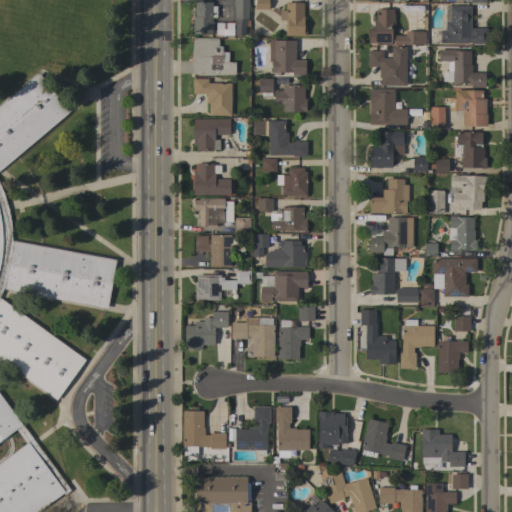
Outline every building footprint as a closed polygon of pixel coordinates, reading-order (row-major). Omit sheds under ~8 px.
[(249,0),(249,9),(248,9),(248,19),(246,19),(246,25),(245,25),(245,35),(235,35),(235,24),(234,24),(234,9),(234,0),(249,0)] [(268,0),(268,9),(255,9),(255,4),(254,4),(254,1),(255,1),(255,0),(268,0)] [(212,6),(217,6),(217,17),(212,17),(212,34),(193,34),(193,17),(194,17),(194,2),(212,2),(212,6)] [(285,36),(285,20),(279,20),(279,10),(285,10),(285,2),(303,3),(303,24),(306,24),(306,36),(285,36)] [(449,21),(450,5),(471,6),(471,28),(486,28),(485,44),(471,43),(467,43),(440,43),(440,30),(445,30),(445,21),(449,21)] [(393,26),(391,26),(391,30),(392,30),(392,39),(391,39),(391,43),(368,43),(368,30),(374,30),(374,20),(376,20),(376,9),(393,9),(393,26)] [(233,23),(233,35),(232,35),(232,37),(228,37),(228,35),(222,35),(222,37),(217,37),(217,35),(216,35),(214,35),(214,30),(215,30),(215,23),(233,23)] [(425,44),(394,44),(394,35),(405,35),(405,32),(425,32),(425,44)] [(193,38),(218,38),(218,46),(222,46),(222,52),(228,52),(228,62),(235,62),(235,74),(192,74),(193,38)] [(295,60),(305,60),(305,76),(292,76),(292,72),(276,72),(276,73),(271,73),(271,61),(268,61),(269,44),(269,39),(278,39),(278,40),(295,40),(295,60)] [(405,86),(380,85),(380,78),(378,78),(378,66),(367,66),(368,51),(391,51),(391,46),(406,47),(405,86)] [(454,50),(470,51),(470,65),(472,65),(471,72),(485,72),(485,87),(471,87),(471,84),(468,84),(468,83),(452,83),(452,71),(447,71),(447,61),(438,61),(438,49),(454,50)] [(0,104),(38,73),(70,111),(0,169),(0,104)] [(231,83),(231,116),(209,115),(209,103),(206,103),(206,94),(192,94),(192,78),(208,78),(208,83),(231,83)] [(272,79),(272,92),(271,92),(271,97),(261,97),(261,93),(258,93),(258,79),(272,79)] [(303,85),(303,98),(305,98),(306,111),(282,112),(282,104),(274,104),(274,90),(282,90),(282,85),(303,85)] [(394,89),(394,109),(406,109),(406,125),(368,125),(369,89),(394,89)] [(482,90),(482,99),(486,99),(486,114),(486,126),(462,126),(462,122),(460,122),(454,115),(455,110),(454,110),(454,90),(482,90)] [(444,129),(430,129),(430,107),(443,107),(444,129)] [(229,119),(229,135),(214,135),(214,139),(219,139),(219,149),(213,149),(213,150),(207,150),(204,152),(201,150),(196,150),(196,144),(193,144),(193,133),(191,130),(193,126),(193,119),(229,119)] [(267,121),(267,120),(285,120),(284,132),(288,133),(287,143),(292,143),(292,141),(306,141),(306,157),(292,157),(292,155),(268,155),(268,141),(268,136),(267,136),(252,135),(252,121),(267,121)] [(369,167),(369,157),(372,157),(372,142),(377,142),(377,131),(391,132),(391,131),(402,131),(402,137),(404,137),(404,155),(391,155),(391,156),(393,156),(393,159),(391,159),(391,168),(369,167)] [(460,157),(462,157),(462,145),(456,144),(456,131),(461,131),(461,132),(481,132),(481,144),(482,144),(482,147),(483,147),(483,158),(485,158),(485,169),(481,169),(481,168),(460,168),(460,157)] [(426,156),(426,171),(413,171),(413,156),(426,156)] [(275,159),(275,172),(261,172),(261,158),(275,159)] [(448,159),(448,172),(434,172),(435,159),(448,159)] [(193,195),(193,188),(191,184),(193,181),(193,170),(196,170),(196,164),(201,164),(205,162),(207,163),(213,163),(213,165),(220,165),(220,173),(214,173),(214,179),(229,179),(229,195),(193,195)] [(306,195),(281,195),(281,185),(283,185),(283,176),(287,176),(287,167),(303,167),(303,172),(306,172),(306,195)] [(465,175),(465,176),(486,176),(486,193),(483,193),(482,201),(480,201),(480,209),(462,209),(462,206),(452,206),(452,192),(460,192),(460,187),(450,187),(450,175),(465,175)] [(369,204),(368,204),(368,201),(369,201),(369,197),(382,197),(382,189),(387,189),(387,178),(396,178),(396,179),(403,179),(403,185),(408,185),(408,202),(406,202),(406,213),(400,213),(400,212),(382,212),(382,213),(369,212),(369,204)] [(0,185),(1,187),(3,192),(5,199),(8,210),(10,220),(11,233),(12,240),(4,289),(3,289),(0,294),(0,266),(1,260),(2,254),(2,246),(3,236),(2,225),(0,214),(0,185)] [(443,214),(428,213),(428,191),(443,191),(443,214)] [(198,227),(198,210),(193,210),(193,200),(198,200),(198,198),(223,198),(223,201),(232,201),(232,222),(224,222),(224,223),(216,223),(216,227),(198,227)] [(271,211),(267,211),(267,212),(262,212),(262,211),(257,211),(257,198),(262,198),(267,198),(271,198),(271,211)] [(302,207),(302,218),(305,218),(305,223),(306,223),(306,231),(300,231),(300,230),(295,230),(289,230),(282,230),(271,230),(271,221),(279,221),(279,211),(282,211),(282,207),(302,207)] [(457,216),(457,217),(473,217),(473,230),(474,230),(474,240),(476,240),(476,250),(469,250),(469,249),(459,249),(459,250),(449,250),(449,240),(455,240),(455,228),(449,228),(449,216),(457,216)] [(411,247),(392,246),(392,255),(382,255),(382,252),(369,252),(369,248),(367,245),(369,242),(369,237),(382,237),(382,231),(387,231),(387,217),(412,217),(411,247)] [(249,232),(234,232),(234,218),(249,218),(249,232)] [(194,235),(207,236),(207,244),(209,244),(209,234),(231,235),(230,267),(209,267),(209,252),(194,252),(194,235)] [(268,247),(262,247),(262,257),(251,257),(251,246),(254,246),(254,234),(268,234),(268,247)] [(281,267),(264,267),(264,253),(268,254),(268,251),(274,251),(274,249),(279,249),(279,246),(276,246),(276,242),(279,242),(279,240),(282,240),(282,241),(300,241),(300,245),(303,245),(303,252),(306,252),(306,264),(306,267),(281,267)] [(116,260),(107,309),(4,290),(13,241),(116,260)] [(436,243),(436,256),(424,256),(424,243),(436,243)] [(404,258),(404,271),(403,271),(403,274),(393,273),(393,294),(374,294),(374,295),(369,294),(369,284),(371,284),(371,273),(378,273),(378,270),(374,270),(374,258),(404,258)] [(476,259),(476,272),(463,271),(463,274),(465,274),(465,285),(468,285),(467,297),(442,297),(442,288),(432,288),(432,274),(431,274),(431,262),(434,258),(476,259)] [(235,283),(235,270),(250,270),(250,284),(243,283),(235,283)] [(306,271),(306,290),(302,290),(302,287),(297,287),(297,301),(260,301),(260,278),(254,278),(254,272),(261,272),(261,276),(273,276),(273,271),(306,271)] [(231,290),(220,290),(220,300),(194,300),(194,282),(196,282),(196,275),(220,275),(220,277),(222,277),(222,280),(231,280),(231,282),(231,290)] [(416,288),(416,302),(396,302),(396,288),(416,288)] [(433,290),(433,306),(419,306),(419,289),(433,290)] [(0,298),(85,360),(56,400),(0,359),(0,298)] [(313,307),(313,321),(297,321),(297,306),(313,307)] [(359,310),(375,310),(375,323),(376,323),(376,336),(385,336),(385,341),(394,341),(394,356),(395,356),(395,364),(377,364),(377,359),(365,359),(365,343),(364,343),(364,325),(359,325),(359,310)] [(227,312),(227,328),(216,328),(216,330),(214,330),(214,345),(201,345),(201,350),(184,350),(184,326),(193,326),(193,321),(203,321),(203,318),(211,318),(211,312),(227,312)] [(454,316),(469,316),(469,331),(454,331),(454,316)] [(244,323),(245,317),(272,318),(272,325),(274,325),(273,357),(252,357),(252,344),(251,344),(251,337),(246,337),(245,339),(230,339),(230,322),(244,323)] [(404,325),(404,319),(416,320),(416,326),(433,326),(433,346),(419,346),(419,347),(413,347),(413,353),(415,353),(415,369),(399,368),(399,353),(401,353),(401,325),(404,325)] [(278,327),(279,327),(279,320),(289,320),(289,327),(308,327),(308,339),(299,339),(299,346),(298,346),(298,359),(277,359),(278,327)] [(437,341),(467,341),(467,353),(458,353),(458,360),(457,360),(457,373),(436,373),(437,341)] [(0,395),(22,425),(16,429),(0,440),(0,395)] [(269,406),(269,423),(267,423),(267,434),(266,434),(266,449),(265,449),(265,450),(234,450),(235,429),(247,429),(247,427),(254,427),(254,423),(252,423),(252,406),(269,406)] [(290,407),(290,423),(288,423),(288,428),(295,428),(295,429),(308,429),(308,450),(289,450),(289,458),(277,457),(277,464),(279,464),(279,467),(274,467),(274,463),(271,463),(271,457),(277,457),(277,450),(276,450),(276,432),(276,423),(274,423),(274,406),(290,407)] [(203,411),(203,427),(204,427),(204,434),(209,435),(209,433),(225,433),(224,449),(209,449),(209,447),(197,446),(197,456),(183,456),(183,446),(181,446),(182,411),(203,411)] [(346,441),(347,441),(347,443),(346,443),(337,443),(337,445),(329,445),(325,445),(325,448),(317,447),(317,443),(318,415),(317,414),(317,412),(330,412),(331,411),(333,411),(334,413),(343,413),(343,417),(346,417),(346,426),(348,426),(348,431),(346,431),(345,432),(347,432),(346,441)] [(367,418),(387,423),(384,435),(386,435),(384,443),(389,444),(390,442),(405,445),(401,461),(387,458),(387,455),(376,453),(375,458),(363,455),(364,450),(360,449),(367,418)] [(70,490),(64,494),(63,493),(64,492),(27,441),(26,442),(16,429),(22,425),(70,490)] [(421,462),(421,435),(420,435),(420,429),(438,429),(438,434),(451,434),(451,451),(463,451),(463,467),(448,467),(448,461),(441,461),(441,462),(421,462)] [(37,511),(0,511),(0,463),(27,443),(64,492),(37,511)] [(326,461),(328,448),(341,451),(341,448),(355,451),(352,466),(326,461)] [(343,483),(356,479),(356,480),(366,477),(375,508),(361,511),(354,511),(351,502),(350,502),(348,495),(343,497),(344,499),(329,503),(321,478),(340,472),(343,483)] [(467,474),(466,489),(451,489),(451,474),(467,474)] [(246,476),(246,483),(248,483),(249,500),(246,500),(246,503),(249,503),(249,511),(191,511),(191,506),(192,506),(192,492),(196,492),(196,477),(246,476)] [(441,483),(441,491),(455,491),(455,504),(446,504),(446,511),(445,511),(424,511),(425,483),(441,483)] [(421,511),(400,511),(400,508),(399,508),(399,501),(393,501),(393,503),(378,503),(378,487),(393,487),(393,490),(421,490),(421,511)] [(297,511),(302,507),(304,509),(309,503),(310,504),(311,503),(314,506),(320,499),(334,511),(297,511)]
